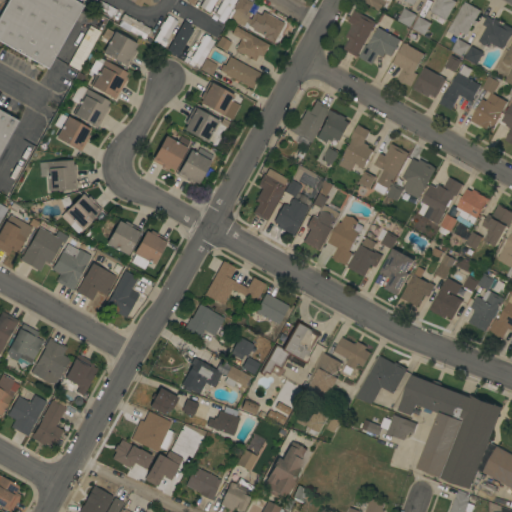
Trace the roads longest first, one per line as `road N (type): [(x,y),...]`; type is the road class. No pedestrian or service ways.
road 1 (residential): [(337,0),(216,232),(47,511)]
road 2 (residential): [(163,86),(113,169),(137,190),(397,336),(511,383)]
road 3 (residential): [(304,64),(511,179)]
road 4 (residential): [(0,285),(136,364)]
road 5 (residential): [(80,453),(190,511)]
